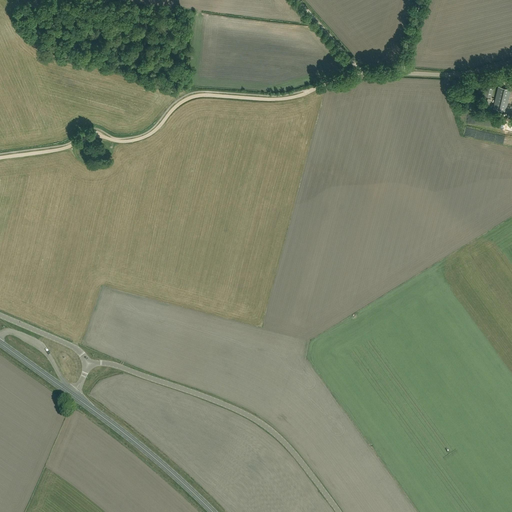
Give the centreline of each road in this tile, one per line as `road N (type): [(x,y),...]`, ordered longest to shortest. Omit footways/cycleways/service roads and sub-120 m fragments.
road 1 (track): [(309,91),(280,99),(197,96),(132,141),(92,135),(0,158)]
road 2 (unclassified): [(337,511),(262,422),(110,363),(88,362)]
road 3 (primary): [(212,511),(72,394)]
road 4 (unclassified): [(402,72),(359,69),(297,0)]
